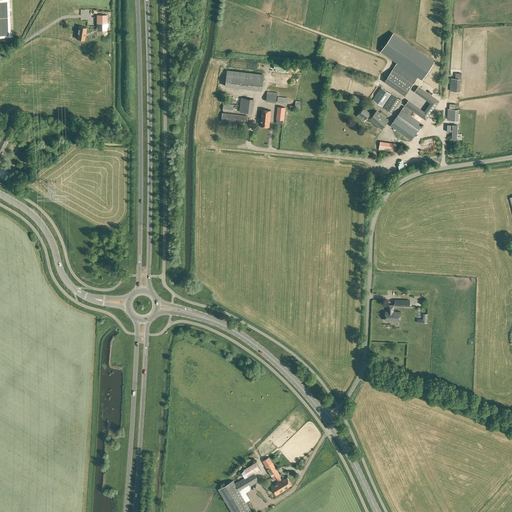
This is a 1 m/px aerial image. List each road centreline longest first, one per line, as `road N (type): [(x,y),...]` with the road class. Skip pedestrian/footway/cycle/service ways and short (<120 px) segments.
road 1 (unclassified): [(363,366),(372,227),(384,197),(429,170),(511,158)]
road 2 (primary): [(149,292),(146,0)]
road 3 (primary): [(136,0),(138,291)]
road 4 (primary): [(328,420),(243,336),(157,307)]
road 5 (primary): [(135,511),(148,318)]
road 6 (primary): [(136,318),(125,511)]
road 7 (unclassified): [(511,422),(363,366)]
road 8 (tertiary): [(0,194),(42,226),(71,286)]
